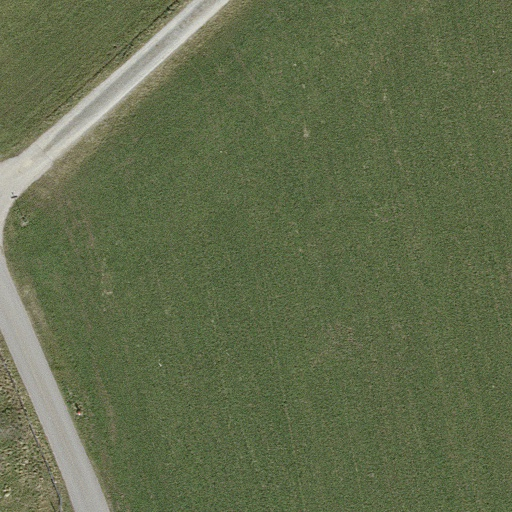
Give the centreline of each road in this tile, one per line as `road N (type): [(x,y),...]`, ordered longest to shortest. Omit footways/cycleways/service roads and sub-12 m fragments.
road 1 (track): [(211,0),(0,191)]
road 2 (track): [(0,293),(95,511)]
